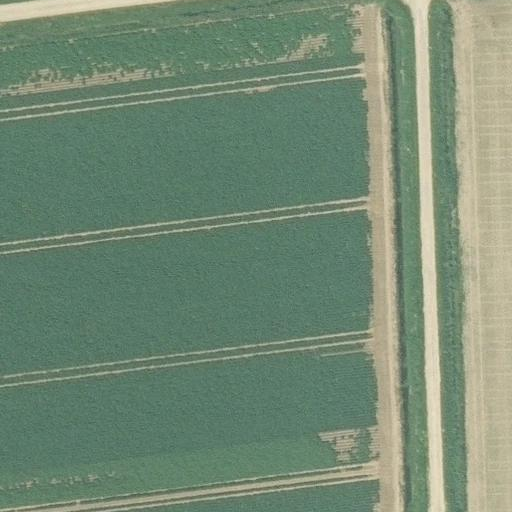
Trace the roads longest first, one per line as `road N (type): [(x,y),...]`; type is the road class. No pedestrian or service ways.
road 1 (unclassified): [(437,511),(422,0)]
road 2 (unclassified): [(0,15),(125,0)]
